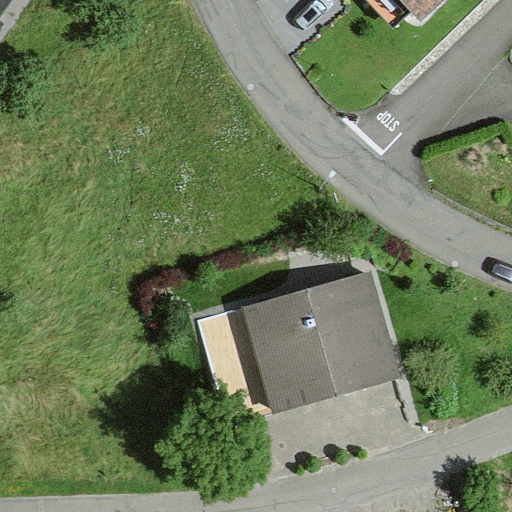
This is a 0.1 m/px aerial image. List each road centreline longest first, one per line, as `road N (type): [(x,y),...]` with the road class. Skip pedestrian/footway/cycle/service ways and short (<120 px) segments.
road 1 (residential): [(283,511),(422,477),(511,438)]
road 2 (residential): [(219,0),(304,125),(356,174)]
road 3 (residential): [(511,32),(356,174)]
road 4 (residential): [(356,174),(434,231),(511,266)]
